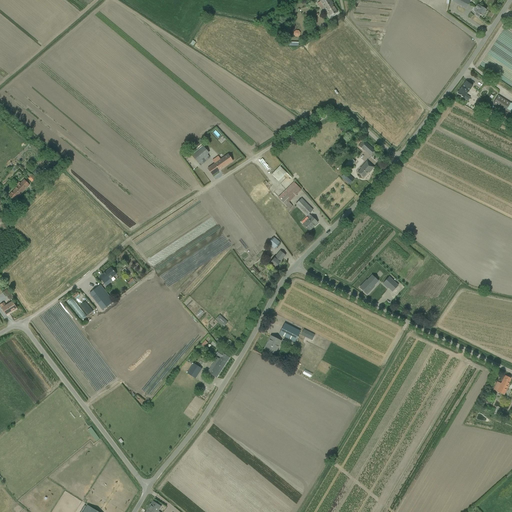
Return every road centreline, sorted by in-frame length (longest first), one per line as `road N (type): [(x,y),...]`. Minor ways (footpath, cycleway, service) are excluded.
road 1 (unclassified): [(19,322),(164,212),(329,114),(351,115),(396,159)]
road 2 (unclassified): [(146,489),(208,407),(291,266)]
road 3 (unclassified): [(511,372),(291,266)]
road 4 (unclassified): [(146,489),(19,322)]
road 5 (unclassified): [(396,159),(508,0)]
road 6 (unclassified): [(291,266),(396,159)]
road 7 (track): [(432,112),(345,18)]
